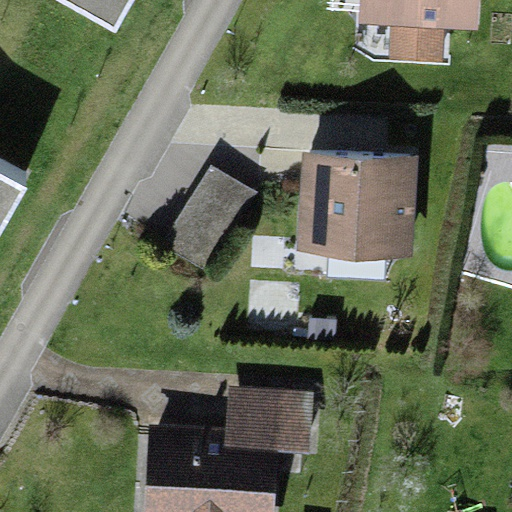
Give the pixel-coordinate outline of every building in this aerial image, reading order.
[(364,0),(364,15),(392,15),(392,54),(444,54),(445,16),(471,16),(471,0),(364,0)] [(405,148),(305,145),(302,239),(402,242),(405,148)] [(0,159),(0,222),(27,176),(0,159)] [(214,169),(164,246),(203,271),(253,194),(214,169)] [(235,442),(152,439),(149,511),(264,511),(267,443),(302,445),(304,395),(236,392),(235,442)]
